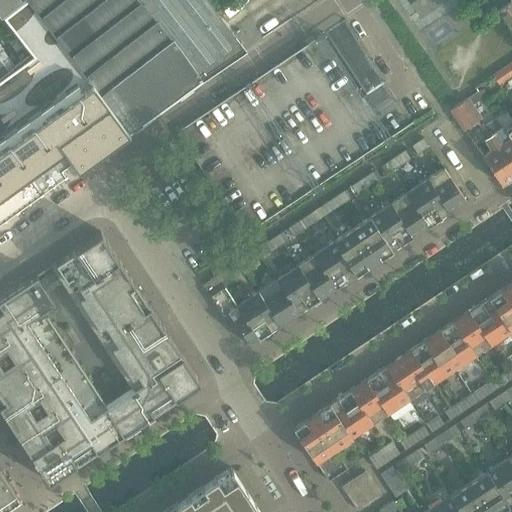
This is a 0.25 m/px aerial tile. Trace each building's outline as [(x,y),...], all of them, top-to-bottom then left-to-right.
[(0,0),(0,17),(1,18),(2,18),(25,0),(0,0)] [(0,221),(71,171),(74,176),(107,151),(128,135),(127,133),(129,131),(104,97),(102,99),(101,97),(100,95),(101,94),(88,77),(86,78),(85,76),(86,75),(73,57),(71,58),(70,56),(71,55),(57,37),(55,34),(28,0),(25,0),(2,18),(3,19),(31,55),(15,67),(0,78),(0,221)] [(28,0),(55,34),(57,37),(71,55),(70,56),(71,58),(73,57),(86,75),(85,76),(86,78),(88,77),(101,94),(100,95),(101,97),(102,99),(104,97),(129,131),(127,133),(128,135),(131,133),(132,132),(152,118),(158,113),(157,112),(171,102),(171,103),(182,96),(199,83),(202,81),(173,39),(172,40),(144,4),(142,5),(138,0),(28,0)] [(138,0),(142,5),(144,4),(172,40),(173,39),(202,81),(204,80),(244,52),(245,52),(246,51),(206,0),(138,0)] [(511,0),(510,0),(511,1),(499,11),(511,30),(511,0)] [(318,34),(174,133),(179,140),(192,159),(210,185),(246,235),(388,138),(368,108),(367,106),(318,34)] [(0,78),(15,67),(0,46),(0,78)] [(511,62),(493,76),(499,85),(511,75),(511,62)] [(478,92),(467,99),(468,99),(472,106),(482,99),(478,93),(478,92)] [(464,129),(480,118),(472,106),(468,99),(467,99),(450,110),(464,129)] [(511,121),(505,111),(496,117),(509,138),(511,140),(511,121)] [(511,140),(509,138),(496,117),(484,125),(488,131),(487,131),(511,166),(511,140)] [(490,151),(482,156),(501,184),(502,183),(501,183),(505,181),(511,176),(511,166),(487,131),(488,131),(484,125),(482,122),(467,132),(474,142),(480,137),(481,139),(483,139),(490,151)] [(424,138),(412,146),(417,153),(429,146),(424,138)] [(404,151),(381,166),(386,174),(410,159),(404,151)] [(444,168),(427,179),(450,212),(466,202),(444,168)] [(375,170),(352,186),(357,193),(381,178),(375,170)] [(427,179),(398,198),(420,232),(450,212),(427,179)] [(325,215),(349,199),(343,191),(320,207),(325,215)] [(398,198),(369,218),(391,252),(420,232),(398,198)] [(311,213),(288,228),(293,236),(317,220),(311,213)] [(369,218),(335,240),(357,274),(391,252),(369,218)] [(0,408),(49,483),(200,383),(101,232),(0,298),(0,408)] [(282,232),(259,247),(264,255),(288,240),(282,232)] [(335,240),(305,260),(327,294),(357,274),(335,240)] [(244,274),(260,264),(252,252),(236,263),(244,274)] [(305,260),(275,280),(281,288),(298,314),(327,294),(305,260)] [(233,265),(203,285),(235,333),(240,330),(250,346),(281,325),(263,299),(258,291),(237,305),(222,283),(238,272),(233,265)] [(511,281),(491,296),(511,328),(511,281)] [(281,288),(263,299),(281,325),(298,314),(281,288)] [(511,328),(491,296),(461,316),(484,350),(511,330),(511,328)] [(461,316),(431,336),(454,369),(484,350),(461,316)] [(431,336),(402,355),(425,389),(454,369),(431,336)] [(402,355),(387,366),(410,399),(425,389),(402,355)] [(387,366),(358,385),(381,418),(410,399),(387,366)] [(511,367),(503,373),(508,381),(511,378),(511,367)] [(497,377),(474,393),(479,401),(502,385),(497,377)] [(358,385),(329,404),(351,438),(381,418),(358,385)] [(511,385),(489,401),(494,409),(511,397),(511,385)] [(468,396),(445,412),(450,420),(473,404),(468,396)] [(329,404),(293,428),(328,481),(359,461),(354,453),(342,461),(334,449),(351,438),(329,404)] [(483,405),(460,421),(465,429),(488,413),(483,405)] [(438,417),(426,424),(432,432),(443,424),(438,417)] [(454,425),(424,445),(429,453),(459,432),(454,425)] [(423,426),(400,442),(405,450),(429,434),(423,426)] [(391,442),(369,457),(376,469),(399,454),(391,442)] [(418,449),(395,464),(400,472),(423,456),(418,449)] [(511,455),(485,473),(507,507),(511,503),(511,455)] [(395,497),(407,489),(392,466),(380,474),(395,497)] [(259,511),(230,468),(163,511),(259,511)] [(365,471),(342,486),(358,511),(381,495),(365,471)] [(0,511),(4,511),(20,502),(0,472),(0,511)] [(485,473),(454,493),(465,511),(499,511),(507,507),(485,473)] [(465,511),(454,493),(423,511),(465,511)] [(393,500),(378,510),(379,511),(392,511),(398,508),(393,500)]
